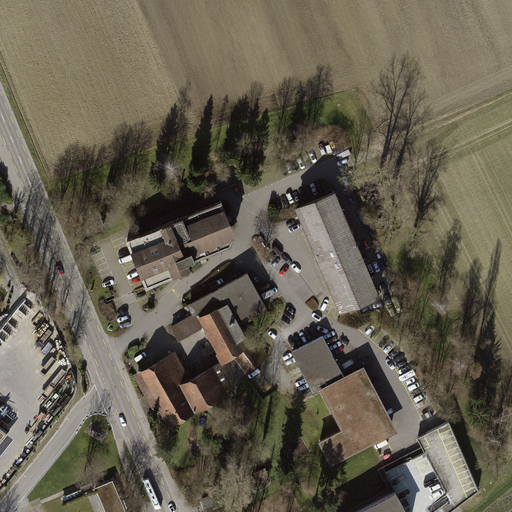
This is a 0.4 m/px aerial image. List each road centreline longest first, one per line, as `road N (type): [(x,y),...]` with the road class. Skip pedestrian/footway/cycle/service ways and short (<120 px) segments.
road 1 (tertiary): [(117,390),(0,110)]
road 2 (unclassified): [(8,511),(92,406),(117,390)]
road 3 (tertiary): [(117,390),(168,511)]
